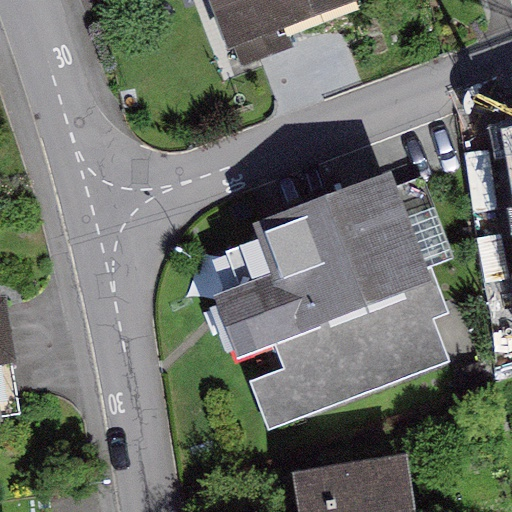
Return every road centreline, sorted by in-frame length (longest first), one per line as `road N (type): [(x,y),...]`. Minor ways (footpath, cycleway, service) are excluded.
road 1 (residential): [(92,201),(176,185),(511,62)]
road 2 (residential): [(150,511),(92,201)]
road 3 (residential): [(92,201),(32,0)]
